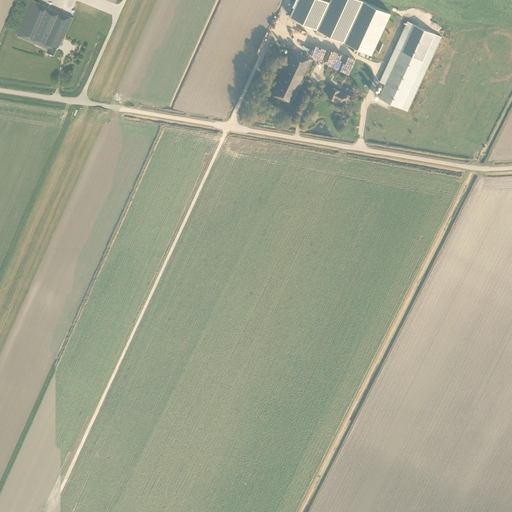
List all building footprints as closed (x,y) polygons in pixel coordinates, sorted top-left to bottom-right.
[(53,55),(57,47),(58,48),(59,45),(60,46),(73,18),(32,0),(31,0),(16,35),(32,42),(47,49),(46,52),(53,55)] [(391,13),(363,0),(329,0),(329,1),(327,0),(297,0),(290,16),(317,29),(315,33),(324,37),(326,33),(372,55),(391,13)] [(419,24),(418,26),(413,23),(414,21),(411,20),(410,22),(407,21),(380,81),(385,84),(379,97),(408,110),(442,37),(431,32),(432,30),(427,28),(427,29),(423,28),(423,26),(419,24)] [(294,100),(313,59),(294,50),(294,49),(293,49),(292,50),(291,52),(272,94),(290,102),(292,99),(294,100)] [(334,52),(333,53),(323,49),(319,60),(341,69),(346,57),(334,52)] [(340,90),(333,87),(328,97),(335,100),(337,97),(343,100),(344,97),(346,98),(348,94),(352,96),(354,90),(347,87),(344,93),(339,91),(340,90)] [(211,265),(254,174),(227,161),(184,252),(211,265)]
